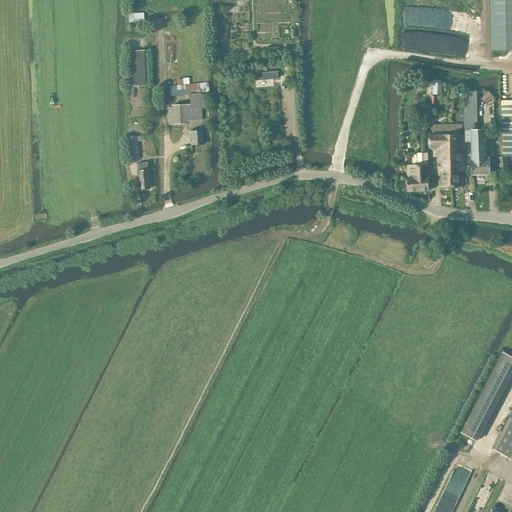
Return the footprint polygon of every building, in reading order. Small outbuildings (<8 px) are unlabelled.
[(511,0),(491,0),(492,50),(511,49),(511,0)] [(143,23),(143,13),(128,14),(128,23),(143,23)] [(146,85),(144,50),(127,51),(128,86),(146,85)] [(433,94),(442,95),(442,84),(433,82),(433,94)] [(189,94),(200,93),(208,93),(208,83),(168,86),(169,96),(189,94)] [(466,91),(465,91),(465,100),(466,100),(476,100),(477,93),(477,91),(469,91),(466,91)] [(186,121),(202,120),(201,108),(207,107),(207,95),(200,95),(200,93),(189,94),(189,104),(171,105),(171,107),(167,107),(168,124),(186,123),(186,121)] [(465,107),(463,122),(464,130),(465,130),(478,130),(477,122),(477,112),(477,106),(465,107)] [(503,157),(511,156),(511,126),(503,126),(503,157)] [(202,130),(189,131),(190,146),(203,145),(202,130)] [(486,160),(485,130),(478,130),(465,130),(465,142),(472,142),(473,161),(472,161),(472,175),(490,174),(489,160),(486,160)] [(462,134),(449,135),(450,187),(463,187),(463,172),(462,134)] [(450,187),(449,135),(431,135),(431,147),(437,147),(438,187),(450,187)] [(138,160),(137,136),(126,137),(128,161),(138,160)] [(409,191),(429,191),(428,153),(417,153),(418,165),(408,165),(409,191)] [(138,189),(149,188),(146,163),(136,164),(138,189)] [(465,174),(467,186),(474,185),(472,173),(465,174)] [(511,369),(511,355),(503,351),(461,432),(475,439),(511,369)] [(511,410),(493,448),(511,458),(511,410)]
